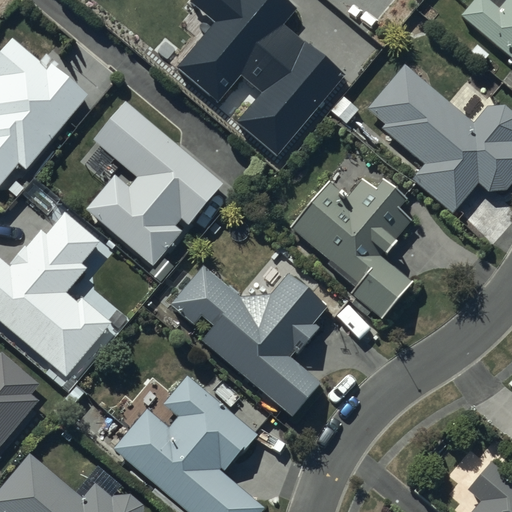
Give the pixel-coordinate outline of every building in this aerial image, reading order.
[(189,0),(190,0),(215,22),(177,66),(219,101),(241,75),(262,92),(237,121),(277,155),(344,76),(284,24),(297,8),(287,0),(189,0)] [(511,0),(503,0),(500,5),(493,0),(469,0),(459,13),(511,56),(511,0)] [(40,64),(11,41),(0,54),(0,189),(19,167),(26,173),(88,97),(56,71),(58,68),(45,58),(40,64)] [(473,117),(404,60),(367,105),(385,120),(381,125),(424,161),(413,174),(454,208),(478,179),(500,197),(511,182),(511,104),(494,90),(473,117)] [(227,186),(126,102),(93,141),(138,179),(132,188),(118,176),(87,212),(156,270),(185,235),(178,229),(183,222),(191,228),(227,186)] [(348,195),(329,180),(290,227),(356,281),(349,290),(383,318),(415,279),(383,253),(414,216),(398,203),(404,195),(383,177),(375,187),(363,177),(348,195)] [(0,256),(0,321),(68,378),(112,325),(84,301),(80,306),(68,296),(89,270),(84,266),(103,243),(66,213),(47,235),(42,231),(28,248),(25,246),(10,264),(0,256)] [(206,272),(176,308),(194,324),(201,316),(217,329),(203,346),(293,421),(321,386),(291,361),(296,355),(298,357),(320,331),(315,327),(328,312),(288,279),(272,299),(240,301),(206,272)] [(0,450),(40,403),(32,396),(41,386),(3,354),(0,357),(0,450)] [(115,426),(123,432),(111,447),(190,511),(257,511),(263,505),(222,471),(230,461),(232,463),(258,432),(186,373),(162,402),(166,406),(158,416),(146,405),(136,418),(128,411),(115,426)] [(131,491),(112,494),(94,478),(81,494),(29,450),(0,484),(0,511),(143,511),(143,501),(131,491)] [(511,511),(511,485),(490,467),(464,498),(476,509),(473,511),(511,511)]
